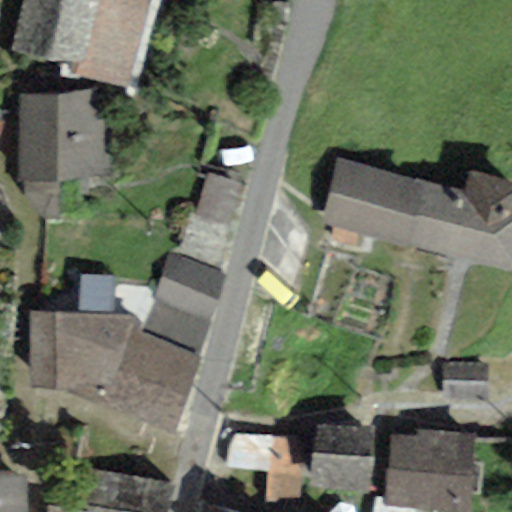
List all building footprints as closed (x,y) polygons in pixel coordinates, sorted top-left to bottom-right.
[(61,77),(72,77),(128,89),(150,0),(22,0),(13,52),(61,64),(61,77)] [(90,93),(15,96),(17,182),(102,178),(100,125),(91,125),(90,93)] [(334,161),(322,224),(406,250),(407,246),(511,272),(511,183),(469,172),(464,191),(413,181),(334,161)] [(189,214),(176,258),(215,273),(243,186),(208,175),(195,216),(189,214)] [(207,321),(224,277),(215,273),(176,258),(169,255),(151,299),(156,301),(207,321)] [(112,316),(111,278),(81,277),(77,315),(112,316)] [(210,323),(207,321),(156,301),(141,334),(199,358),(210,323)] [(28,313),(31,389),(64,391),(104,407),(133,331),(139,321),(129,317),(112,316),(77,315),(28,313)] [(175,437),(199,358),(141,334),(133,331),(104,407),(175,437)] [(443,400),(489,397),(487,362),(441,365),(443,400)] [(309,487),(369,494),(376,428),(318,425),(309,487)] [(385,506),(441,511),(470,511),(474,434),(415,431),(415,437),(389,435),(385,506)] [(272,436),(235,436),(227,450),(227,469),(268,472),(272,436)] [(299,436),(272,436),(268,472),(265,503),(299,505),(299,436)] [(164,511),(172,485),(53,464),(46,511),(164,511)] [(0,511),(25,511),(26,475),(0,475),(0,511)]
